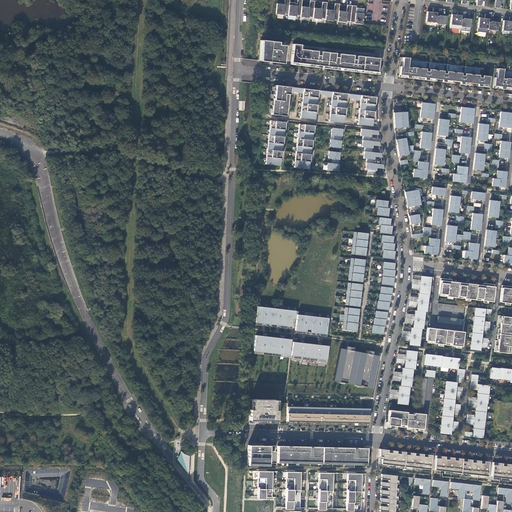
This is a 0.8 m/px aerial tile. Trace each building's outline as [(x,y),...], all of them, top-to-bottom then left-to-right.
[(289,5),(289,0),(284,0),(284,4),(276,3),(275,14),(283,15),(283,14),(288,14),(289,5)] [(297,0),(297,6),(289,5),(288,14),(287,15),(296,16),(296,15),(300,16),(301,6),(301,0),(297,0)] [(309,7),(301,6),(300,16),(300,17),(308,18),(308,17),(312,17),(313,8),(314,1),(310,0),(309,7)] [(321,9),(313,8),(312,17),(312,18),(320,19),(320,18),(325,19),(326,9),(327,2),(322,2),(321,9)] [(334,10),(326,9),(325,19),(325,20),(333,21),(333,20),(337,20),(338,11),(339,4),(335,3),(334,10)] [(346,12),(338,11),(337,20),(337,21),(345,22),(345,21),(350,22),(351,5),(347,5),(346,12)] [(356,6),(351,5),(350,22),(354,22),(354,23),(362,24),(363,14),(355,13),(356,6)] [(437,9),(433,9),(432,15),(427,14),(426,22),(436,23),(437,9)] [(441,10),(437,9),(436,23),(435,24),(445,25),(446,16),(441,15),(441,10)] [(462,12),(457,11),(457,17),(451,17),(450,25),(460,26),(462,12)] [(466,13),(462,12),(460,26),(470,28),(471,19),(465,18),(466,13)] [(489,15),(485,15),(484,21),(478,20),(477,28),(487,29),(489,15)] [(493,16),(489,15),(487,29),(487,30),(497,31),(498,22),(493,21),(493,16)] [(511,29),(511,17),(509,17),(508,23),(503,23),(502,31),(511,32),(511,29)] [(263,40),(261,61),(275,63),(275,60),(282,61),(284,45),(277,45),(278,42),(263,40)] [(300,45),(293,44),(290,62),(377,73),(379,59),(356,56),(355,63),(352,63),(353,55),(339,54),(338,61),(334,61),(335,53),(321,52),(320,59),(316,59),(317,51),(300,49),(300,45)] [(399,67),(398,75),(406,75),(405,78),(409,78),(410,76),(424,78),(424,80),(427,80),(428,78),(442,80),(441,82),(445,82),(445,80),(460,82),(459,84),(463,84),(463,82),(477,84),(477,86),(481,87),(481,84),(488,85),(489,76),(482,76),(482,78),(478,77),(479,69),(465,67),(464,76),(461,75),(462,67),(447,65),(446,74),(443,73),(444,65),(429,63),(428,71),(425,71),(426,62),(411,61),(410,69),(407,69),(408,58),(402,58),(401,67),(399,67)] [(511,72),(506,72),(504,80),(501,80),(503,69),(496,68),(495,78),(494,78),(493,86),(500,87),(500,89),(504,89),(504,87),(511,87),(511,72)] [(285,116),(288,87),(273,85),(269,114),(285,116)] [(301,93),(298,117),(314,119),(317,90),(291,87),(290,92),(301,93)] [(330,97),(327,121),(343,122),(346,93),(320,90),(319,95),(330,97)] [(359,100),(356,124),(372,126),(372,121),(375,97),(348,94),(348,99),(359,100)] [(434,104),(421,102),(420,110),(433,111),(434,104)] [(473,116),(474,108),(461,107),(460,114),(473,116)] [(433,111),(420,110),(419,117),(432,119),(433,111)] [(511,112),(500,111),(499,119),(511,120),(511,112)] [(406,112),(394,113),(394,120),(407,119),(406,112)] [(472,124),(473,116),(460,114),(459,122),(471,123),(472,124)] [(407,119),(394,120),(394,128),(407,127),(407,119)] [(448,120),(439,119),(438,127),(447,128),(448,120)] [(511,128),(511,121),(511,120),(499,119),(498,127),(511,128)] [(279,166),(284,122),(268,120),(263,164),(279,166)] [(479,123),(478,123),(477,131),(487,132),(488,124),(479,123)] [(293,167),(308,169),(309,168),(314,126),(298,124),(293,167)] [(447,128),(438,127),(437,135),(446,136),(447,128)] [(331,135),(341,136),(342,129),(331,128),(331,135)] [(363,136),(362,140),(370,141),(371,134),(378,134),(377,130),(361,129),(360,136),(363,136)] [(487,132),(477,131),(476,140),(486,141),(487,132)] [(430,141),(431,133),(421,132),(420,140),(430,141)] [(469,145),(470,137),(461,136),(460,144),(469,145)] [(405,138),(396,140),(397,148),(407,146),(405,138)] [(329,147),(340,148),(341,141),(330,139),(329,147)] [(364,148),(364,151),(372,152),(373,145),(379,146),(379,142),(370,141),(362,140),(361,147),(364,148)] [(430,141),(420,140),(419,148),(429,149),(430,141)] [(509,150),(510,142),(509,142),(500,141),(499,149),(509,150)] [(469,145),(460,144),(459,153),(468,154),(469,145)] [(397,148),(399,156),(408,154),(408,153),(413,152),(413,150),(413,145),(407,146),(397,148)] [(445,149),(435,148),(434,156),(444,157),(445,149)] [(509,150),(499,149),(498,157),(508,158),(509,150)] [(328,158),(339,160),(339,152),(329,151),(328,158)] [(366,162),(373,163),(374,156),(381,157),(380,153),(372,152),(364,151),(363,158),(366,159),(366,162)] [(484,154),(475,153),(474,161),(483,162),(484,154)] [(444,157),(434,156),(433,165),(443,166),(444,157)] [(426,170),(427,162),(418,161),(417,169),(426,170)] [(483,162),(474,161),(473,169),(482,170),(483,162)] [(383,168),(382,164),(373,163),(366,162),(365,170),(368,170),(368,173),(375,174),(376,167),(383,168)] [(326,170),(337,171),(338,164),(327,163),(326,170)] [(457,166),(456,174),(466,175),(467,167),(457,166)] [(417,169),(413,169),(413,177),(425,178),(426,170),(417,169)] [(497,170),(496,179),(505,180),(506,171),(497,170)] [(456,174),(453,173),(452,181),(465,183),(466,175),(456,174)] [(496,179),(492,178),(491,186),(504,187),(505,180),(496,179)] [(444,188),(432,187),(431,194),(444,196),(444,188)] [(417,190),(405,192),(406,199),(419,197),(417,190)] [(484,193),(471,191),(470,199),(483,200),(484,193)] [(459,197),(450,195),(449,204),(458,205),(459,197)] [(419,197),(406,199),(407,207),(420,205),(419,197)] [(376,208),(375,215),(387,216),(388,209),(386,209),(387,201),(375,200),(374,208),(376,208)] [(499,201),(489,200),(488,208),(498,209),(499,201)] [(458,205),(449,204),(448,212),(449,212),(457,213),(458,205)] [(442,209),(432,208),(432,217),(441,218),(442,209)] [(498,209),(488,208),(487,216),(497,217),(498,209)] [(481,214),(472,213),(471,221),(480,222),(481,214)] [(417,214),(409,216),(410,224),(418,222),(417,214)] [(390,234),(391,226),(389,226),(390,219),(378,217),(377,225),(379,225),(378,232),(390,234)] [(441,218),(432,217),(431,225),(439,226),(440,226),(441,218)] [(480,222),(471,221),(470,229),(480,230),(480,222)] [(447,225),(446,225),(446,233),(455,234),(456,226),(447,225)] [(431,236),(431,227),(424,227),(423,236),(431,236)] [(495,231),(486,230),(485,238),(494,239),(495,231)] [(367,233),(353,232),(353,239),(366,241),(367,233)] [(455,234),(446,233),(445,241),(454,242),(455,234)] [(382,250),(381,257),(393,259),(394,251),(392,251),(393,243),(392,243),(392,236),(381,235),(380,243),(382,243),(381,250),(382,250)] [(439,239),(429,238),(428,246),(438,247),(439,239)] [(494,239),(485,238),(484,246),(493,247),(494,239)] [(366,241),(353,239),(352,246),(365,248),(366,241)] [(468,242),(468,251),(477,252),(478,244),(468,242)] [(365,248),(352,246),(351,254),(365,255),(365,248)] [(428,246),(425,246),(424,253),(437,255),(438,247),(428,246)] [(468,251),(464,250),(463,258),(476,260),(477,252),(468,251)] [(511,255),(507,255),(504,255),(503,263),(511,263),(511,255)] [(364,259),(350,258),(350,265),(363,267),(364,259)] [(382,269),(380,284),(392,285),(394,270),(393,270),(394,263),(382,262),(381,269),(382,269)] [(363,267),(350,265),(349,273),(362,274),(363,267)] [(362,274),(349,273),(348,280),(362,282),(362,274)] [(420,280),(412,279),(412,283),(429,285),(430,277),(421,276),(420,280)] [(481,300),(492,302),(494,286),(440,280),(438,294),(446,294),(445,296),(456,297),(457,296),(463,297),(463,298),(474,300),(474,298),(481,298),(481,300)] [(361,284),(348,283),(347,290),(360,292),(361,284)] [(428,294),(429,285),(412,283),(411,288),(419,289),(419,293),(427,294),(428,294)] [(391,288),(380,286),(379,293),(378,293),(377,300),(376,300),(376,308),(387,310),(388,303),(389,303),(390,295),(391,288)] [(511,288),(501,287),(500,302),(511,303),(511,301),(511,288)] [(360,292),(347,290),(346,297),(360,299),(360,292)] [(410,296),(409,301),(426,303),(427,294),(419,293),(418,293),(418,297),(410,296)] [(360,299),(346,297),(345,305),(359,306),(360,299)] [(425,312),(426,303),(409,301),(408,305),(417,306),(416,310),(424,311),(425,312)] [(463,308),(463,307),(438,303),(437,310),(458,312),(459,307),(463,308)] [(295,311),(257,306),(255,322),(291,326),(292,318),(294,319),(295,311)] [(359,309),(345,307),(344,315),(358,316),(359,309)] [(475,307),(474,316),(482,317),(482,313),(483,311),(484,311),(484,313),(491,314),(491,309),(475,307)] [(424,311),(416,310),(415,310),(414,314),(406,313),(405,318),(423,320),(424,311)] [(386,312),(374,311),(374,318),(373,318),(372,325),(371,325),(370,332),(382,334),(383,327),(384,327),(384,320),(385,320),(386,312)] [(328,318),(297,314),(295,330),(302,331),(303,321),(306,321),(305,331),(316,333),(317,322),(320,323),(319,333),(326,334),(328,318)] [(357,324),(358,316),(344,315),(343,322),(357,324)] [(438,316),(437,322),(449,323),(449,327),(464,329),(465,319),(438,316)] [(489,326),(490,322),(483,321),(483,323),(481,323),(481,321),(482,317),(474,316),(473,324),(489,326)] [(511,317),(501,316),(496,352),(510,353),(511,346),(511,317)] [(422,329),(423,320),(405,318),(404,322),(413,323),(413,328),(420,328),(422,329)] [(356,331),(357,324),(343,322),(342,329),(356,331)] [(489,331),(489,326),(473,324),(472,333),(480,334),(480,330),(481,328),(482,328),(482,330),(489,331)] [(420,328),(413,328),(411,327),(410,331),(402,331),(401,335),(419,337),(420,328)] [(427,327),(425,340),(432,341),(432,343),(443,344),(443,342),(450,343),(450,345),(461,346),(463,332),(427,327)] [(480,334),(472,333),(471,341),(487,343),(488,338),(481,338),(481,339),(479,339),(480,337),(480,334)] [(291,339),(255,335),(254,351),(289,355),(291,339)] [(418,346),(419,337),(401,335),(401,339),(409,340),(409,345),(418,346)] [(487,347),(487,343),(471,341),(470,349),(478,350),(479,346),(479,344),(480,345),(480,347),(487,347)] [(293,342),(291,357),(293,358),(300,358),(302,359),(309,359),(308,362),(309,359),(316,360),(317,360),(325,361),(326,361),(328,346),(293,342)] [(333,381),(373,388),(379,356),(339,348),(333,381)] [(406,354),(397,354),(397,358),(415,360),(416,351),(406,350),(406,354)] [(432,355),(424,354),(423,364),(431,364),(432,355)] [(432,355),(431,364),(440,366),(441,357),(441,356),(432,355)] [(450,358),(441,357),(440,366),(449,367),(450,358)] [(414,369),(415,360),(397,358),(396,362),(405,363),(404,368),(412,369),(414,369)] [(458,359),(450,358),(449,367),(457,368),(458,359)] [(412,369),(404,368),(402,368),(402,372),(394,371),(393,376),(411,378),(412,369)] [(498,369),(490,368),(489,377),(497,378),(497,377),(498,369)] [(498,369),(497,377),(506,379),(507,369),(498,368),(498,369)] [(410,387),(411,378),(393,376),(392,380),(401,381),(400,386),(409,387),(410,387)] [(454,386),(455,382),(445,381),(444,389),(462,391),(462,389),(462,387),(456,386),(455,388),(454,388),(454,386)] [(470,385),(470,387),(476,388),(477,387),(478,387),(478,389),(477,393),(487,394),(488,385),(470,383),(470,385)] [(409,387),(400,386),(399,385),(398,390),(391,389),(390,394),(407,396),(409,387)] [(443,398),(452,399),(453,395),(453,393),(455,393),(455,395),(461,396),(461,394),(462,391),(444,389),(443,398)] [(477,399),(475,399),(475,397),(469,397),(468,399),(468,401),(485,403),(486,403),(487,394),(477,393),(477,398),(477,399)] [(406,405),(407,396),(390,394),(389,398),(397,399),(397,404),(406,405)] [(460,406),(460,404),(454,404),(453,405),(452,405),(452,403),(452,399),(443,398),(443,407),(460,409),(460,406)] [(277,400),(250,399),(249,420),(277,421),(277,403),(277,400)] [(509,441),(510,441),(511,435),(511,421),(511,400),(506,400),(505,400),(495,400),(492,427),(492,428),(493,428),(499,429),(499,430),(500,431),(506,432),(507,435),(509,435),(509,441)] [(468,404),(468,406),(474,406),(475,404),(476,405),(476,407),(475,411),(484,412),(485,403),(468,401),(468,404)] [(287,403),(277,403),(277,421),(277,423),(287,424),(287,421),(287,406),(287,403)] [(370,408),(362,408),(362,416),(359,415),(359,408),(329,407),(329,415),(326,415),(326,407),(313,407),(313,415),(310,414),(310,407),(297,407),(297,414),(294,414),(294,407),(287,406),(287,421),(368,423),(370,408)] [(441,416),(450,417),(451,412),(451,411),(453,411),(453,413),(459,413),(459,411),(460,409),(443,407),(441,416)] [(388,410),(386,427),(394,428),(394,426),(398,426),(397,428),(412,430),(412,428),(416,428),(415,430),(423,431),(425,414),(413,413),(413,414),(407,413),(407,412),(388,410)] [(473,415),(467,414),(466,416),(466,418),(483,420),(484,412),(475,411),(475,415),(475,417),(473,417),(473,415)] [(458,424),(458,422),(452,421),(451,423),(450,423),(450,421),(450,417),(441,416),(440,424),(458,426),(458,424)] [(483,420),(466,418),(466,420),(466,423),(472,424),(473,422),(474,422),(474,424),(473,428),(482,429),(483,420)] [(458,426),(440,424),(439,433),(448,434),(449,430),(449,428),(451,428),(451,430),(457,431),(457,429),(458,426)] [(471,432),(465,431),(464,434),(464,436),(481,438),(482,429),(473,428),(473,432),(472,434),(471,434),(471,432)] [(268,445),(247,445),(247,463),(268,463),(268,451),(268,446),(268,445)] [(277,452),(277,461),(366,463),(367,448),(277,446),(277,452)] [(431,455),(379,449),(378,456),(381,456),(380,463),(390,465),(390,467),(394,467),(394,465),(399,466),(399,468),(403,468),(403,466),(408,467),(408,469),(411,469),(412,467),(417,468),(416,470),(420,470),(420,468),(425,469),(425,471),(429,472),(431,455)] [(275,452),(268,451),(268,463),(277,464),(277,461),(277,452),(275,452)] [(180,452),(177,459),(190,477),(189,456),(180,452)] [(488,461),(436,455),(435,462),(434,470),(448,471),(447,474),(451,474),(451,472),(456,472),(456,475),(460,475),(460,473),(465,473),(465,476),(468,476),(469,474),(474,474),(473,477),(477,477),(478,475),(482,475),(482,478),(486,478),(488,461)] [(511,511),(511,464),(492,462),(491,476),(496,477),(495,479),(499,480),(499,477),(504,478),(504,480),(508,481),(508,478),(511,478),(511,511)] [(272,471),(258,471),(257,498),(264,499),(264,497),(271,497),(272,471)] [(300,472),(286,472),(285,509),(293,509),(293,508),(299,508),(300,472)] [(332,509),(332,473),(318,472),(317,510),(325,510),(325,508),(332,509)] [(361,474),(347,473),(346,511),(353,511),(353,509),(360,509),(361,474)] [(380,479),(388,480),(388,483),(380,482),(380,487),(388,488),(388,491),(380,490),(380,495),(388,496),(387,499),(380,498),(379,503),(387,504),(387,507),(379,506),(379,511),(385,511),(395,511),(394,511),(395,508),(396,508),(397,504),(395,504),(395,500),(396,500),(397,496),(395,496),(395,492),(397,492),(397,488),(395,488),(396,484),(397,484),(398,480),(396,480),(396,476),(381,474),(380,479)] [(430,479),(418,478),(417,484),(423,485),(422,494),(428,495),(430,479)] [(440,496),(446,497),(448,481),(432,480),(432,486),(441,487),(440,496)] [(465,484),(450,482),(449,488),(459,489),(457,498),(463,499),(464,498),(465,490),(465,489),(465,484)] [(480,485),(465,484),(465,489),(465,490),(474,491),(472,500),(479,500),(480,485)] [(506,494),(505,502),(511,502),(511,498),(511,489),(498,487),(497,493),(506,494)] [(436,506),(437,498),(430,497),(429,510),(438,511),(439,506),(436,506)] [(464,498),(463,499),(462,511),(466,511),(471,511),(472,507),(469,507),(470,499),(464,498)]
